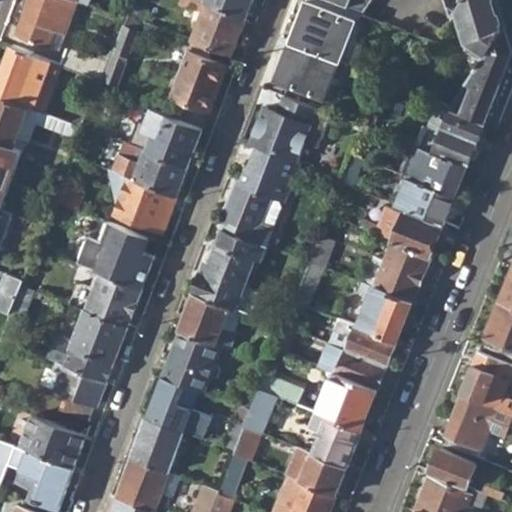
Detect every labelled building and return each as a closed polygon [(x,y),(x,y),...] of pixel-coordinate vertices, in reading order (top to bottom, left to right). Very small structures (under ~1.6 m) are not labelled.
[(72,36),(85,1),(80,0),(31,0),(19,34),(50,45),(56,30),(72,36)] [(210,0),(210,2),(248,17),(254,0),(210,0)] [(307,0),(294,36),(343,55),(357,60),(364,42),(355,38),(352,33),(358,17),(312,0),(307,0)] [(368,0),(327,0),(359,12),(368,0)] [(448,0),(453,14),(460,3),(462,0),(448,0)] [(471,35),(491,47),(506,23),(498,0),(462,0),(460,3),(471,35)] [(214,47),(233,55),(248,17),(210,2),(195,40),(206,44),(214,47)] [(99,88),(112,93),(116,83),(120,84),(140,29),(144,20),(131,14),(107,79),(103,77),(99,88)] [(162,27),(144,20),(140,29),(158,36),(162,27)] [(457,105),(488,116),(501,122),(511,93),(511,43),(506,23),(491,47),(457,105)] [(278,77),(328,97),(343,55),(294,36),(278,77)] [(191,50),(202,54),(206,44),(195,40),(191,50)] [(181,100),(176,118),(204,129),(229,65),(210,58),(214,47),(206,44),(202,54),(191,50),(174,96),(181,100)] [(63,62),(17,45),(0,91),(0,94),(33,106),(43,110),(47,111),(64,63),(63,62)] [(103,77),(110,60),(69,46),(63,62),(64,63),(103,77)] [(384,81),(394,85),(402,66),(393,58),(384,81)] [(266,104),(253,140),(261,143),(287,154),(299,158),(306,140),(320,145),(333,111),(286,92),(280,109),(266,104)] [(0,139),(18,147),(33,106),(0,94),(0,139)] [(426,115),(417,140),(471,160),(488,116),(457,105),(448,101),(440,95),(432,117),(426,115)] [(31,141),(71,156),(82,124),(47,111),(43,110),(31,141)] [(151,151),(191,166),(204,129),(176,118),(165,114),(156,111),(151,124),(142,120),(133,144),(151,151)] [(412,173),(459,191),(471,160),(417,140),(407,136),(402,147),(412,151),(405,170),(412,173)] [(0,158),(19,166),(22,156),(25,150),(18,147),(0,139),(0,158)] [(129,142),(124,155),(146,163),(151,151),(133,144),(129,142)] [(280,176),(294,182),(303,159),(299,158),(287,154),(261,143),(243,183),(239,181),(223,224),(228,227),(268,242),(275,226),(264,221),(273,195),(274,194),(280,176)] [(191,166),(151,151),(146,163),(124,155),(119,171),(145,181),(180,194),(191,166)] [(0,208),(2,210),(19,166),(0,158),(0,208)] [(120,207),(123,199),(119,171),(114,169),(120,207)] [(145,181),(119,171),(123,199),(120,207),(116,216),(165,234),(180,194),(145,181)] [(459,191),(412,173),(401,200),(410,204),(448,218),(459,191)] [(274,194),(288,199),(294,182),(280,176),(274,194)] [(56,202),(82,212),(87,195),(62,185),(56,202)] [(281,198),(273,195),(264,221),(275,226),(284,205),(281,198)] [(389,202),(381,221),(368,217),(365,225),(396,236),(435,250),(448,218),(410,204),(408,209),(389,202)] [(0,250),(3,252),(16,215),(2,210),(0,208),(0,250)] [(313,259),(326,263),(344,217),(331,212),(313,259)] [(104,273),(144,288),(156,257),(145,253),(150,238),(109,222),(102,242),(90,237),(79,264),(104,273)] [(268,242),(228,227),(223,242),(221,240),(210,270),(205,268),(197,288),(234,303),(240,305),(259,254),(266,257),(271,243),(268,242)] [(435,250),(396,236),(388,256),(378,252),(368,279),(376,282),(416,296),(435,250)] [(297,298),(310,302),(326,263),(313,259),(297,298)] [(0,304),(14,310),(26,280),(7,272),(2,284),(0,283),(0,304)] [(89,311),(130,326),(144,288),(104,273),(89,311)] [(373,291),(360,321),(401,337),(416,296),(376,282),(368,279),(363,277),(359,286),(373,291)] [(500,301),(511,306),(511,283),(508,282),(500,301)] [(225,326),(234,303),(197,288),(182,327),(219,341),(224,343),(231,346),(236,332),(225,326)] [(511,306),(500,301),(487,335),(511,346),(511,306)] [(74,348),(116,363),(130,326),(89,311),(74,348)] [(334,342),(390,363),(401,337),(360,321),(343,315),(332,341),(334,342)] [(182,327),(165,373),(168,375),(203,388),(207,390),(211,378),(218,377),(222,369),(220,364),(216,363),(224,343),(219,341),(182,327)] [(511,358),(511,346),(487,335),(482,346),(511,358)] [(390,363),(334,342),(325,364),(338,369),(381,386),(390,363)] [(511,365),(481,352),(464,394),(511,414),(511,400),(505,398),(511,378),(511,365)] [(62,408),(92,419),(98,404),(100,405),(109,381),(60,362),(51,386),(68,393),(62,408)] [(381,386),(338,369),(322,409),(330,412),(365,425),(381,386)] [(279,392),(301,401),(306,386),(268,372),(262,386),(279,392)] [(184,389),(180,401),(195,407),(203,388),(168,375),(166,382),(184,389)] [(238,446),(247,423),(239,420),(233,435),(223,430),(227,419),(195,407),(180,401),(184,389),(166,382),(162,381),(149,414),(154,416),(188,428),(238,446)] [(265,430),(279,392),(262,386),(256,401),(254,407),(247,423),(265,430)] [(0,399),(5,402),(8,392),(0,388),(0,399)] [(511,414),(464,394),(447,435),(483,451),(491,431),(505,437),(511,419),(511,414)] [(256,401),(246,397),(244,403),(254,407),(256,401)] [(244,403),(239,420),(247,423),(254,407),(244,403)] [(365,425),(330,412),(322,409),(318,407),(310,427),(322,433),(315,450),(350,463),(365,425)] [(32,449),(76,465),(89,434),(36,413),(23,446),(32,449)] [(134,455),(173,470),(188,428),(154,416),(146,435),(142,433),(134,455)] [(32,496),(60,506),(76,465),(32,449),(23,446),(0,437),(0,438),(0,490),(1,491),(12,463),(26,469),(21,479),(36,485),(32,496)] [(433,470),(469,485),(479,463),(443,447),(433,470)] [(221,488),(232,493),(248,454),(236,450),(221,488)] [(305,476),(340,490),(350,463),(315,450),(305,476)] [(153,507),(157,509),(173,470),(134,455),(119,495),(153,507)] [(305,476),(290,511),(331,511),(340,490),(305,476)] [(416,511),(417,511),(460,511),(465,502),(478,507),(484,491),(471,486),(468,493),(435,479),(428,497),(423,494),(416,511)] [(193,511),(211,511),(221,488),(205,483),(193,511)] [(229,511),(236,494),(232,493),(221,488),(211,511),(229,511)] [(112,511),(162,511),(163,511),(157,509),(153,507),(119,495),(112,511)] [(476,511),(478,507),(465,502),(460,511),(476,511)]
